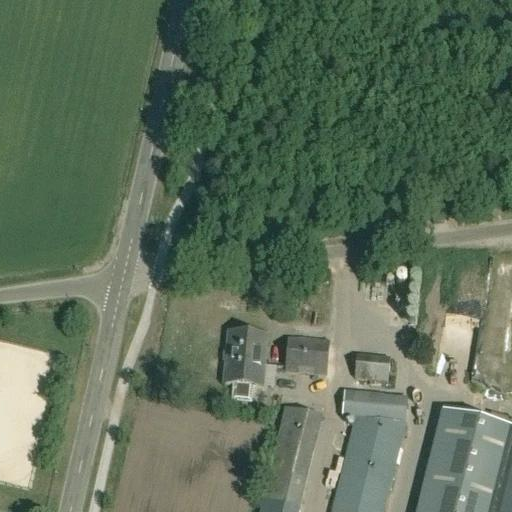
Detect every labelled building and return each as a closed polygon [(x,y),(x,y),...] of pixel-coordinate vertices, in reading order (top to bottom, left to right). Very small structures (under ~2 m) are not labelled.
[(262,389),(267,336),(227,333),(223,385),(232,386),(230,403),(251,404),(253,388),(262,389)] [(326,377),(329,343),(289,340),(286,374),(326,377)] [(511,350),(491,350),(491,360),(511,360),(511,350)] [(387,383),(389,359),(358,357),(355,380),(387,383)] [(278,387),(279,364),(266,363),(265,387),(278,387)] [(382,511),(405,424),(401,424),(403,399),(345,394),(343,419),(356,420),(332,511),(382,511)] [(298,509),(321,419),(286,410),(263,500),(298,509)] [(511,511),(511,430),(443,413),(418,511),(511,511)]
